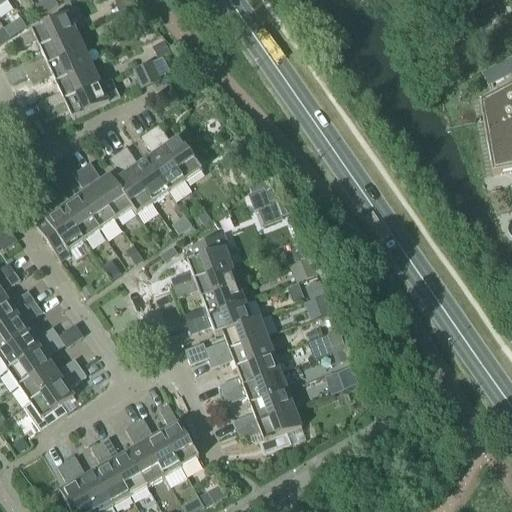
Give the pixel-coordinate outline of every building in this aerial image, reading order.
[(0,0),(0,10),(9,4),(6,0),(0,0)] [(76,35),(68,17),(73,15),(69,6),(57,14),(60,20),(12,43),(16,52),(35,43),(39,51),(76,35)] [(28,78),(84,52),(76,35),(39,51),(43,60),(24,69),(28,78)] [(55,87),(92,70),(84,52),(28,78),(32,87),(52,78),(55,87)] [(141,91),(159,83),(151,66),(133,74),(141,91)] [(44,113),(100,88),(100,87),(92,70),(55,87),(59,95),(40,104),(44,113)] [(111,82),(100,87),(100,88),(44,113),(48,123),(68,114),(72,122),(119,100),(111,82)] [(167,112),(179,103),(169,89),(156,97),(167,112)] [(511,90),(480,107),(482,122),(486,150),(487,150),(492,179),(511,175),(511,90)] [(149,134),(185,185),(201,173),(177,140),(170,145),(158,128),(149,134)] [(169,196),(185,185),(149,134),(141,140),(153,157),(145,163),(169,196)] [(169,196),(145,163),(138,167),(126,150),(117,156),(153,207),(169,196)] [(137,218),(153,207),(117,156),(109,162),(121,179),(114,185),(132,211),(137,218)] [(114,185),(109,178),(101,183),(89,166),(80,172),(116,222),(132,211),(114,185)] [(100,234),(116,222),(80,172),(72,178),(84,195),(76,201),(100,234)] [(100,234),(76,201),(69,206),(57,189),(48,195),(84,245),(100,234)] [(69,255),(84,245),(48,195),(40,200),(53,218),(44,223),(45,224),(36,231),(61,266),(71,258),(69,255)] [(178,239),(191,230),(184,220),(171,229),(178,239)] [(190,275),(170,282),(174,292),(230,270),(224,253),(229,251),(224,238),(191,251),(195,263),(186,266),(190,275)] [(172,251),(159,259),(164,267),(177,259),(172,251)] [(0,283),(13,275),(8,266),(0,271),(0,283)] [(200,302),(237,288),(230,270),(174,292),(177,302),(197,294),(200,302)] [(0,307),(7,303),(2,296),(19,284),(13,275),(0,283),(0,307)] [(85,302),(94,295),(89,288),(80,295),(85,302)] [(188,328),(244,307),(237,288),(200,302),(204,312),(184,319),(188,328)] [(0,331),(35,307),(27,296),(17,303),(17,307),(11,310),(7,303),(0,307),(0,331)] [(0,355),(29,336),(23,328),(41,316),(35,307),(0,331),(0,355)] [(214,339),(221,337),(252,325),(244,307),(188,328),(191,338),(211,331),(214,339)] [(209,362),(265,340),(259,323),(252,325),(221,337),(224,345),(205,352),(209,362)] [(0,365),(6,374),(57,340),(51,331),(34,343),(29,336),(0,355),(0,365)] [(305,336),(309,345),(323,340),(320,332),(316,334),(315,333),(305,336)] [(332,357),(344,353),(337,335),(326,339),(332,357)] [(17,391),(51,368),(45,360),(63,348),(57,340),(6,374),(17,391)] [(235,373),(272,359),(265,340),(209,362),(213,372),(232,365),(235,373)] [(336,368),(348,363),(344,353),(332,357),(336,368)] [(223,398),(279,377),(272,359),(235,373),(238,381),(219,388),(223,398)] [(28,407),(79,372),(73,363),(55,375),(51,368),(17,391),(28,407)] [(357,387),(351,371),(336,377),(342,394),(357,389),(357,387)] [(79,372),(28,407),(22,412),(39,436),(67,418),(61,409),(73,401),(67,392),(85,380),(79,372)] [(249,409),(286,395),(279,377),(223,398),(226,408),(246,401),(249,409)] [(236,435),(293,414),(286,395),(249,409),(252,418),(233,425),(236,435)] [(180,472),(198,462),(167,409),(158,414),(168,432),(160,436),(180,472)] [(305,443),(300,432),(293,414),(236,435),(240,445),(259,437),(263,445),(257,447),(262,460),(305,443)] [(160,436),(152,441),(142,423),(133,428),(163,482),(180,472),(160,436)] [(146,491),(163,482),(133,428),(124,433),(134,451),(126,456),(146,491)] [(126,456),(118,460),(108,442),(99,447),(129,501),(146,491),(126,456)] [(112,510),(129,501),(99,447),(90,453),(100,471),(92,475),(112,510)] [(92,475),(84,479),(74,462),(65,467),(90,511),(109,511),(112,510),(92,475)] [(67,511),(90,511),(65,467),(57,471),(67,489),(58,494),(67,511)]
